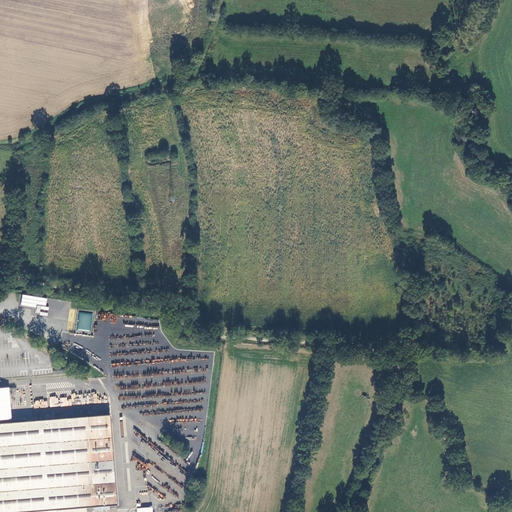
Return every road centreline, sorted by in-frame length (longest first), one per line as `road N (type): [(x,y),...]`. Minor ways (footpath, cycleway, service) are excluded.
road 1 (track): [(0,288),(178,304),(185,333),(401,352)]
road 2 (track): [(345,511),(384,427),(401,352)]
